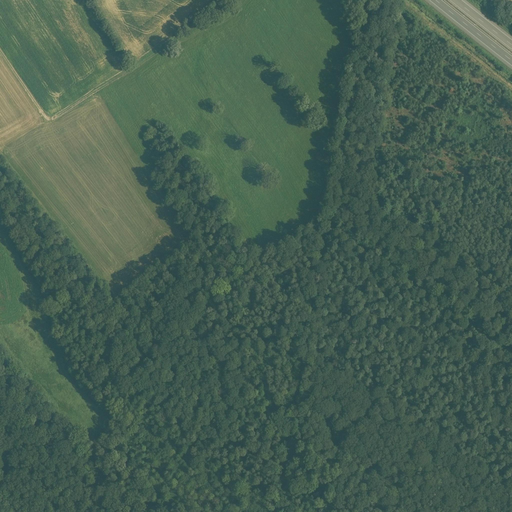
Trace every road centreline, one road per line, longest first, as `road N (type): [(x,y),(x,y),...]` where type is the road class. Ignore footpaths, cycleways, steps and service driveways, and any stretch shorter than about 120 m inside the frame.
road 1 (track): [(365,0),(273,511)]
road 2 (track): [(160,46),(48,123),(0,50)]
road 3 (track): [(511,350),(326,227)]
road 4 (track): [(511,201),(339,152)]
